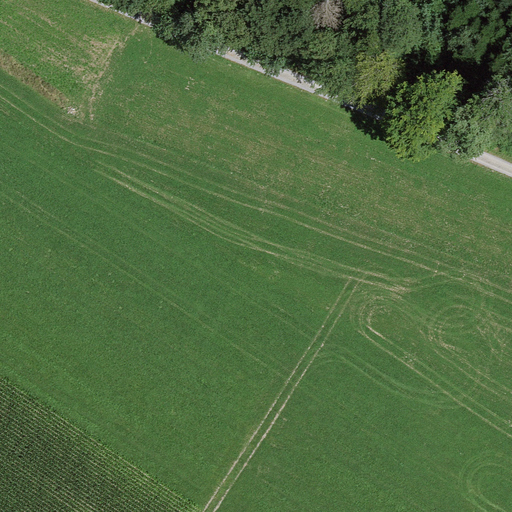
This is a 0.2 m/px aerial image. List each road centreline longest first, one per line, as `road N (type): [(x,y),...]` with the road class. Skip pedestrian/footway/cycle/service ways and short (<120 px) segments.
road 1 (track): [(511,169),(113,0)]
road 2 (track): [(208,511),(350,287)]
